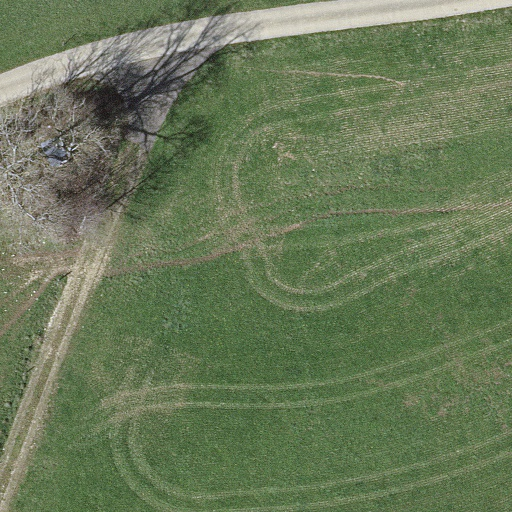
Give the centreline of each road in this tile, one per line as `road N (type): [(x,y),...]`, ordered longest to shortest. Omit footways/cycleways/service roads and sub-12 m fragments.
road 1 (track): [(0,511),(181,36)]
road 2 (unclassified): [(0,88),(181,36),(453,0)]
